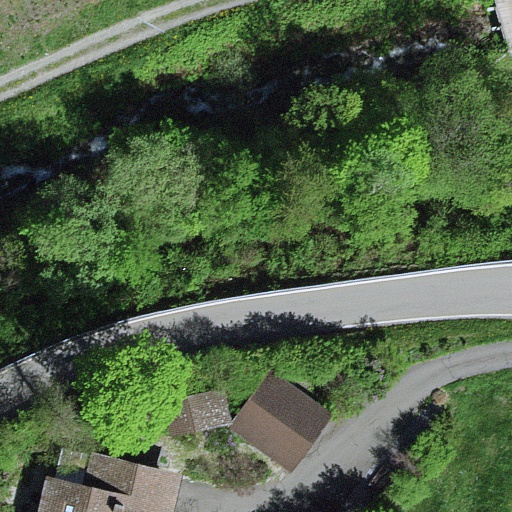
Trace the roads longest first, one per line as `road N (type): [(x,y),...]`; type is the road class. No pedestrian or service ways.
road 1 (tertiary): [(0,396),(143,337),(253,313),(511,290)]
road 2 (track): [(0,87),(217,0)]
